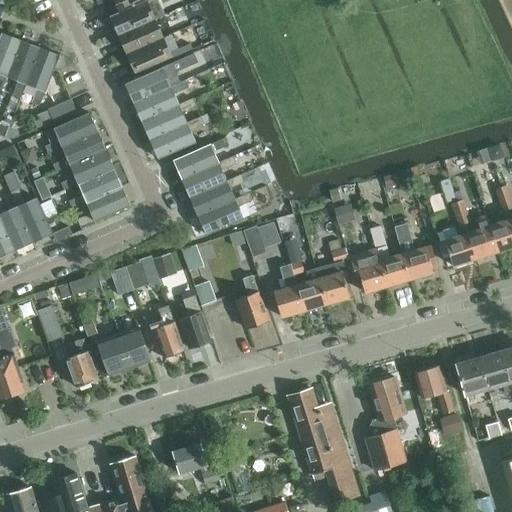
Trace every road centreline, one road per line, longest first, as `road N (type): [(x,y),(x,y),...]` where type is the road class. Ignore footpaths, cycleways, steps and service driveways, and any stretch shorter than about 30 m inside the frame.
road 1 (tertiary): [(0,456),(511,308)]
road 2 (residential): [(63,0),(155,213),(147,224),(0,288)]
